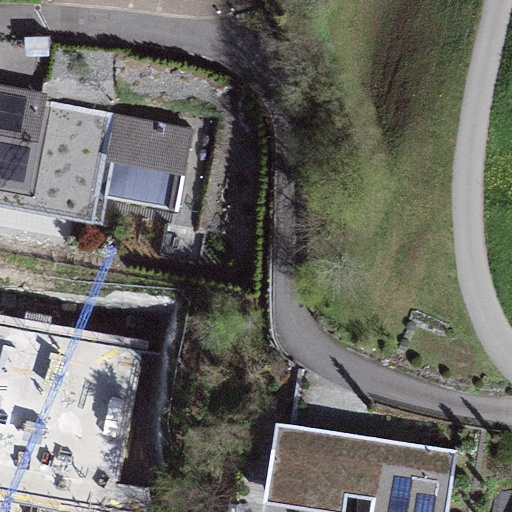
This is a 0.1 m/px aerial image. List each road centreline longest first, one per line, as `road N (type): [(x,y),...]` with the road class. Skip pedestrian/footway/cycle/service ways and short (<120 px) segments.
road 1 (residential): [(511,400),(431,390),(352,366),(300,328),(281,140),(264,61),(205,37),(129,21),(0,14)]
road 2 (residential): [(496,0),(474,138),(474,215),(495,312),(511,333)]
